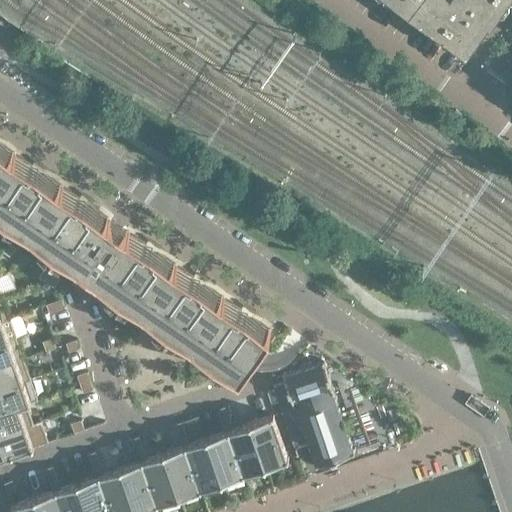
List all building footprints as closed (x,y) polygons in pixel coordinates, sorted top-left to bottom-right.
[(409,12),(418,0),(394,0),(409,11),(408,11),(409,12)] [(488,22),(457,0),(418,0),(409,12),(410,13),(411,12),(466,52),(488,22)] [(490,24),(507,0),(457,0),(488,22),(490,24)] [(107,216),(106,217),(85,200),(61,186),(38,168),(13,153),(0,142),(0,224),(69,272),(225,380),(240,374),(241,373),(245,367),(260,346),(265,339),(267,336),(271,331),(247,312),(222,297),(200,279),(175,264),(152,246),(129,233),(130,232),(128,230),(126,229),(125,230),(111,219),(109,217),(107,216)] [(10,255),(16,246),(15,245),(14,246),(8,241),(2,250),(10,255)] [(47,280),(52,272),(46,268),(47,267),(45,266),(39,275),(47,280)] [(60,277),(59,276),(52,272),(47,280),(54,285),(60,277)] [(0,319),(10,316),(3,296),(2,294),(0,295),(0,319)] [(62,298),(47,303),(50,312),(65,307),(66,306),(65,305),(62,298)] [(0,342),(17,337),(10,316),(0,319),(0,342)] [(0,365),(24,357),(17,337),(0,342),(0,365)] [(44,342),(46,349),(56,346),(53,338),(54,338),(54,337),(52,337),(43,340),(44,342)] [(78,346),(76,339),(66,342),(69,351),(80,347),(79,346),(78,346)] [(0,388),(31,377),(24,357),(0,365),(0,388)] [(283,373),(282,374),(283,377),(284,376),(285,378),(285,377),(288,387),(287,388),(288,390),(289,389),(292,398),(292,399),(292,400),(291,400),(292,403),(293,403),(294,403),(295,403),(295,404),(296,404),(304,429),(304,430),(303,431),(304,434),(305,433),(306,435),(306,434),(315,459),(314,459),(315,460),(313,461),(314,464),(316,463),(316,464),(317,465),(320,464),(319,462),(320,462),(333,457),(334,459),(336,458),(336,456),(349,452),(350,452),(351,453),(354,452),(353,451),(354,451),(353,450),(355,450),(354,447),(352,447),(352,446),(343,422),(343,421),(343,420),(343,417),(342,417),(342,416),(341,416),(340,412),(352,408),(349,400),(337,404),(333,391),(333,390),(334,390),(333,389),(334,389),(333,386),(332,385),(329,376),(329,375),(328,373),(328,374),(325,364),(325,363),(324,360),(323,359),(320,360),(319,361),(306,366),(306,365),(305,366),(304,365),(302,366),(302,367),(301,367),(288,372),(286,372),(286,370),(283,371),(284,373),(283,373)] [(88,373),(88,372),(88,371),(78,374),(80,383),(90,379),(88,373)] [(38,398),(31,377),(0,388),(0,410),(27,402),(38,398)] [(93,386),(90,379),(80,383),(83,391),(93,388),(94,388),(93,386)] [(275,389),(268,391),(271,402),(279,400),(275,389)] [(0,433),(34,422),(27,402),(0,410),(0,433)] [(229,416),(225,405),(217,408),(221,419),(229,416)] [(251,420),(250,420),(266,466),(267,465),(266,465),(286,458),(289,457),(288,455),(287,455),(283,443),(283,441),(282,441),(278,429),(278,427),(273,415),(274,415),(273,413),(270,414),(271,414),(251,421),(251,420)] [(232,427),(229,416),(221,419),(225,430),(229,428),(232,427)] [(74,431),(75,432),(76,431),(84,428),(84,427),(82,420),(82,418),(81,419),(72,422),(71,422),(72,423),(74,431)] [(186,431),(182,420),(174,423),(178,434),(186,431)] [(266,466),(250,420),(249,421),(232,427),(229,428),(244,473),(245,472),(264,465),(265,466),(266,466)] [(41,442),(34,422),(0,433),(0,457),(14,453),(32,446),(41,443),(41,442)] [(244,473),(229,428),(225,430),(208,436),(208,435),(207,435),(223,481),(224,480),(223,479),(243,473),(244,473)] [(189,442),(186,431),(178,434),(182,445),(185,443),(189,442)] [(143,446),(139,435),(131,438),(135,449),(143,446)] [(223,481),(207,435),(206,436),(189,442),(185,443),(201,488),(202,487),(221,480),(221,481),(223,481)] [(201,488),(185,443),(182,445),(165,451),(165,450),(164,450),(179,495),(180,495),(180,494),(200,488),(201,488)] [(146,457),(143,446),(135,449),(138,460),(142,458),(146,457)] [(99,461),(96,450),(88,453),(92,464),(99,461)] [(179,495),(164,450),(163,450),(163,451),(146,457),(142,458),(158,502),(159,502),(158,502),(178,495),(178,496),(179,495)] [(158,502),(142,458),(138,460),(122,465),(121,465),(136,510),(137,510),(137,509),(156,502),(157,503),(158,502)] [(103,472),(99,461),(92,464),(95,475),(99,473),(103,472)] [(56,476),(53,465),(45,468),(48,479),(56,476)] [(136,510),(121,465),(120,465),(120,466),(103,472),(99,473),(112,511),(128,511),(135,510),(135,511),(136,510)] [(112,511),(99,473),(95,475),(79,480),(78,479),(77,480),(88,511),(112,511)] [(60,487),(56,476),(48,479),(52,489),(56,488),(60,487)] [(16,490),(12,479),(4,482),(5,483),(8,491),(7,491),(8,493),(10,492),(16,490)] [(88,511),(77,480),(76,480),(77,481),(60,487),(56,488),(64,511),(88,511)] [(64,511),(56,488),(52,489),(36,495),(35,494),(34,495),(40,511),(64,511)] [(40,511),(34,495),(33,495),(34,496),(14,503),(14,502),(12,503),(11,503),(12,505),(13,505),(15,511),(40,511)]
